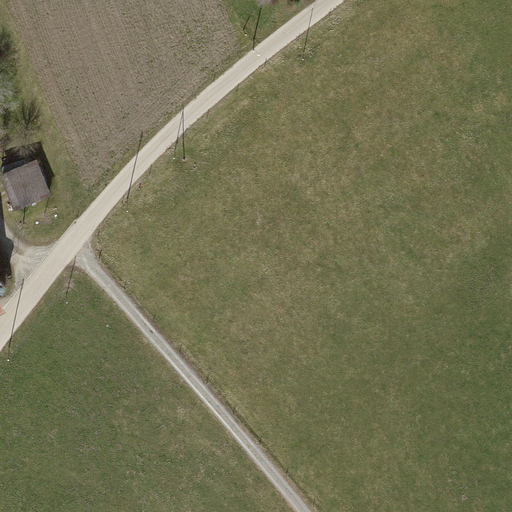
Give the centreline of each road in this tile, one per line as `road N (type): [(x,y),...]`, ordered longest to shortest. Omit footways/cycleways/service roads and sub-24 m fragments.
road 1 (residential): [(330,0),(159,143),(0,335)]
road 2 (track): [(303,511),(71,242)]
